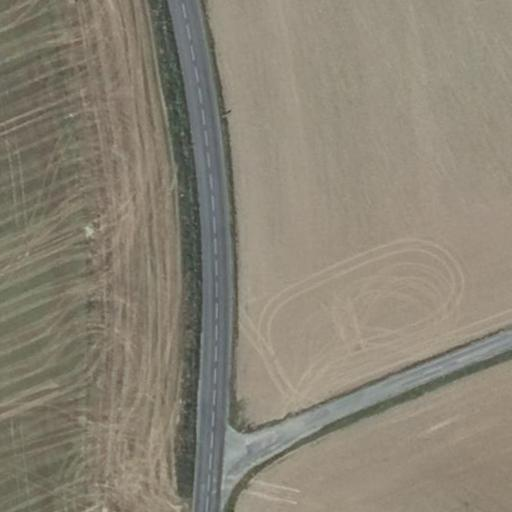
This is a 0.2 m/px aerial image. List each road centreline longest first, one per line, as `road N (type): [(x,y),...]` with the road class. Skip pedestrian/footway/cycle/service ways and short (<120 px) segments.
road 1 (tertiary): [(176,0),(214,228),(208,459)]
road 2 (unclassified): [(208,459),(511,337)]
